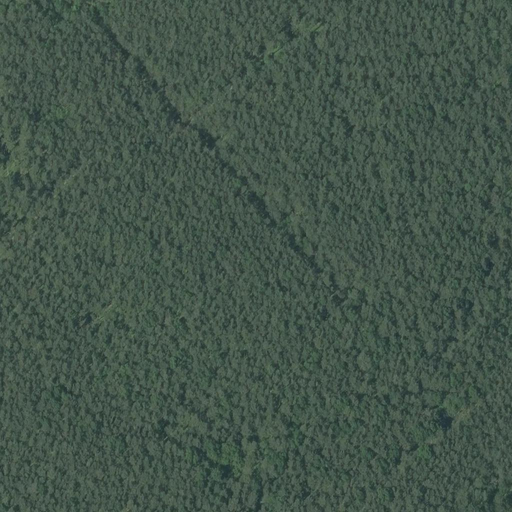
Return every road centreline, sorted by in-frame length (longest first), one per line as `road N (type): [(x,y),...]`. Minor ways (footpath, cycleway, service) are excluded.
road 1 (track): [(453,433),(276,233)]
road 2 (track): [(65,0),(185,129)]
road 3 (track): [(185,129),(276,233)]
road 4 (track): [(453,433),(362,511)]
